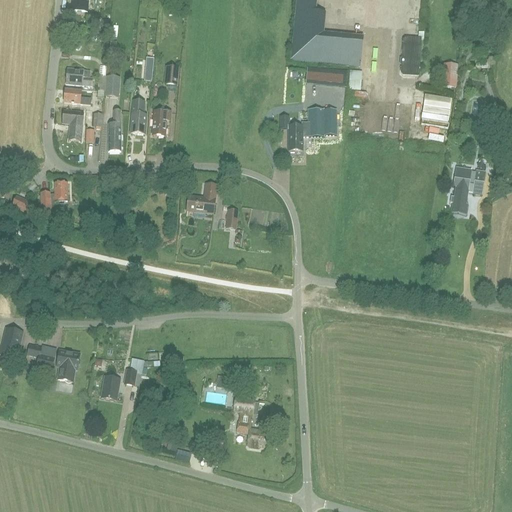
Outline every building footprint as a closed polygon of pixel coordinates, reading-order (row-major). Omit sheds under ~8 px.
[(72,0),(71,11),(87,12),(87,0),(72,0)] [(9,53),(29,53),(29,37),(15,37),(15,33),(0,32),(0,52),(3,53),(3,55),(9,55),(9,53)] [(421,39),(405,39),(403,41),(400,74),(403,76),(419,78),(421,39)] [(146,58),(146,66),(153,67),(154,59),(146,58)] [(459,67),(447,65),(445,88),(457,89),(459,67)] [(165,67),(164,86),(177,87),(179,69),(165,67)] [(307,69),(305,85),(345,89),(347,73),(307,69)] [(67,70),(66,86),(92,88),(92,80),(82,79),(83,72),(67,70)] [(349,92),(361,92),(361,74),(349,73),(349,92)] [(98,91),(105,91),(106,78),(99,77),(98,91)] [(105,98),(119,99),(120,79),(106,78),(105,91),(105,98)] [(293,103),(311,104),(311,89),(293,89),(293,103)] [(91,100),(81,99),(81,93),(65,92),(64,104),(90,106),(91,100)] [(334,94),(334,110),(344,110),(344,94),(334,94)] [(147,118),(144,118),(145,103),(133,102),(131,135),(146,136),(147,118)] [(442,104),(442,115),(450,116),(451,104),(442,104)] [(288,131),(289,153),(302,153),(302,138),(324,137),(324,136),(336,136),(336,110),(309,110),(309,123),(302,123),(302,127),(289,127),(289,118),(280,118),(280,131),(288,131)] [(63,112),(62,125),(70,126),(68,142),(69,142),(69,139),(81,140),(80,143),(81,143),(84,114),(63,112)] [(108,125),(108,153),(121,153),(121,112),(113,112),(113,125),(108,125)] [(165,138),(166,122),(171,122),(171,113),(154,112),(152,137),(165,138)] [(100,128),(101,128),(102,115),(93,114),(92,127),(96,128),(96,131),(100,131),(100,128)] [(511,128),(502,126),(499,140),(511,142),(511,128)] [(432,143),(445,143),(445,135),(441,135),(442,130),(432,130),(432,143)] [(85,144),(94,144),(94,131),(86,131),(85,144)] [(324,154),(342,155),(342,145),(325,144),(324,154)] [(450,213),(466,215),(468,206),(466,205),(468,198),(469,198),(470,193),(482,195),(485,172),(456,168),(456,169),(453,190),(455,190),(453,199),(451,199),(450,203),(451,203),(450,213)] [(41,194),(41,206),(36,206),(16,197),(11,208),(31,218),(32,217),(42,216),(42,213),(50,212),(50,216),(55,216),(55,211),(55,203),(68,202),(67,184),(54,184),(54,196),(50,196),(49,194),(41,194)] [(186,212),(213,215),(217,187),(206,185),(204,199),(188,197),(186,212)] [(238,212),(227,211),(225,230),(236,231),(238,212)] [(16,359),(22,334),(6,331),(0,356),(16,359)] [(127,352),(128,332),(117,332),(116,351),(127,352)] [(42,377),(46,350),(28,348),(23,374),(42,377)] [(77,372),(80,356),(59,352),(57,368),(60,369),(58,381),(73,383),(75,371),(77,372)] [(143,362),(132,360),(130,372),(126,371),(124,386),(133,387),(133,386),(139,387),(143,362)] [(100,399),(117,402),(121,381),(104,378),(100,399)] [(255,401),(235,398),(233,414),(239,415),(238,423),(236,434),(249,436),(248,446),(250,447),(250,449),(258,450),(258,448),(266,449),(268,433),(250,431),(251,423),(252,423),(255,401)] [(176,459),(178,448),(172,447),(170,458),(176,459)]
